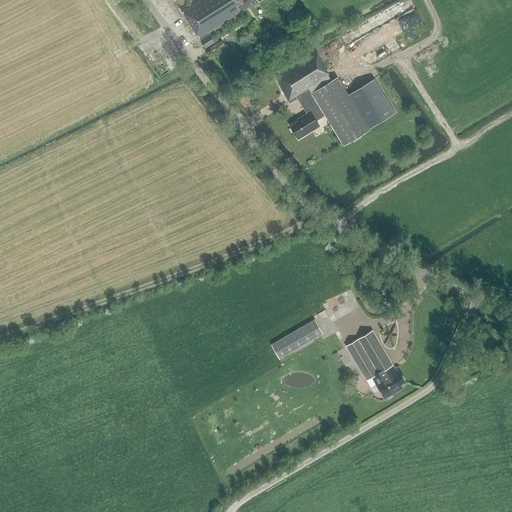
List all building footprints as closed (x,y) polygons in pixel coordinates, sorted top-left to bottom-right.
[(194,0),(189,4),(186,0),(172,0),(174,1),(176,0),(183,0),(187,5),(180,10),(199,40),(200,40),(205,48),(215,42),(210,34),(243,14),(242,11),(256,3),(261,0),(194,0)] [(221,41),(208,49),(212,55),(225,47),(221,41)] [(277,72),(279,75),(275,77),(289,104),(297,99),(306,114),(297,119),(298,122),(289,127),(290,129),(290,130),(292,133),(293,133),(297,140),(320,126),(316,121),(324,116),(344,147),(396,114),(374,80),(347,96),(337,79),(311,94),(310,91),(331,79),(316,49),(277,72)] [(390,301),(387,296),(381,300),(384,305),(390,301)] [(314,319),(271,344),(279,359),(323,334),(314,319)] [(398,367),(395,369),(372,331),(346,347),(366,381),(372,377),(385,399),(403,388),(401,386),(407,382),(398,367)]
